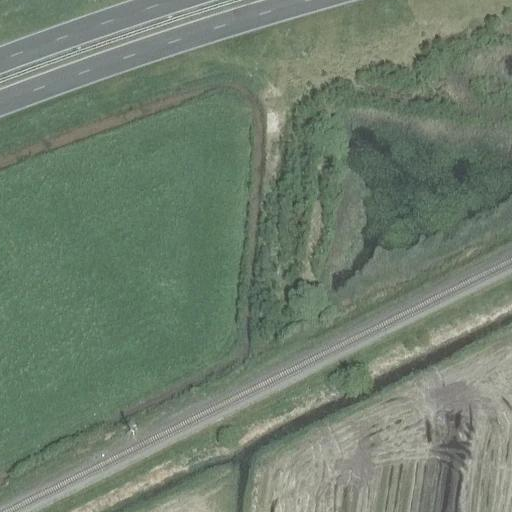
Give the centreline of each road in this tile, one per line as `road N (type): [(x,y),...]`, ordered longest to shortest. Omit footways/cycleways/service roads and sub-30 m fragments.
road 1 (trunk): [(0,104),(310,0)]
road 2 (trunk): [(175,0),(0,61)]
